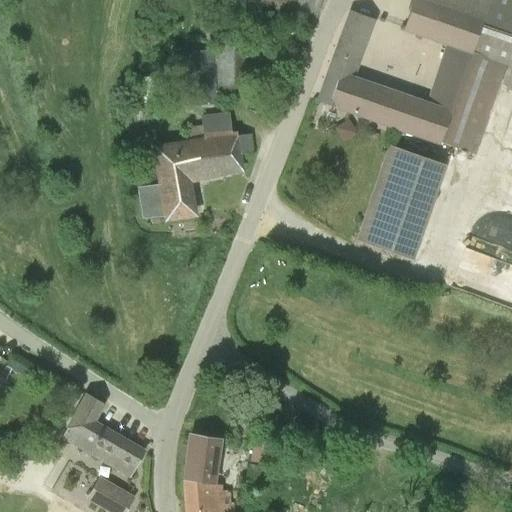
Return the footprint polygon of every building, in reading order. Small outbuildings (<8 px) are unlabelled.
[(297,14),(316,20),(321,0),(255,0),(255,1),(287,12),(297,14)] [(447,44),(493,61),(508,66),(501,85),(511,88),(511,0),(412,0),(403,29),(447,44)] [(352,78),(358,60),(373,19),(351,11),(318,101),(361,117),(373,85),(352,78)] [(249,34),(217,35),(217,95),(249,95),(249,34)] [(476,99),(479,100),(493,61),(447,44),(427,103),(373,85),(361,117),(457,152),(476,99)] [(183,104),(215,103),(213,51),(180,52),(180,71),(181,71),(183,104)] [(165,101),(164,75),(142,76),(142,78),(143,102),(165,101)] [(148,119),(146,107),(135,108),(136,118),(136,120),(138,127),(146,126),(149,126),(148,119)] [(249,134),(231,137),(229,114),(201,117),(202,126),(187,129),(189,142),(155,147),(160,184),(139,187),(143,218),(164,216),(165,218),(192,214),(187,176),(241,169),(239,154),(251,153),(249,134)] [(348,119),(338,125),(346,137),(358,130),(356,126),(354,128),(348,119)] [(390,138),(358,238),(415,256),(447,156),(390,138)] [(6,367),(19,374),(24,365),(11,358),(6,367)] [(62,437),(112,466),(129,475),(143,451),(92,422),(102,405),(86,395),(62,437)] [(213,484),(220,438),(190,433),(183,480),(185,511),(234,511),(233,503),(229,503),(228,491),(220,491),(221,485),(213,484)] [(274,469),(270,468),(275,446),(254,441),(245,480),(271,486),(274,469)] [(275,456),(289,460),(291,449),(287,448),(281,447),(277,446),(275,456)] [(123,511),(132,498),(115,488),(97,478),(86,497),(111,511),(123,511)]
